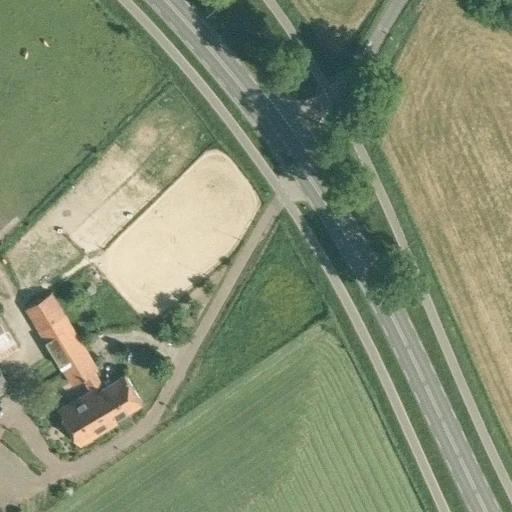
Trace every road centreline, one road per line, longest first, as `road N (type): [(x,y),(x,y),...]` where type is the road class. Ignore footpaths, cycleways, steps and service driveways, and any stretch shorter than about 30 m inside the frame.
road 1 (primary): [(484,511),(392,317),(288,145)]
road 2 (primary): [(288,145),(162,0)]
road 3 (unclassified): [(288,145),(397,0)]
